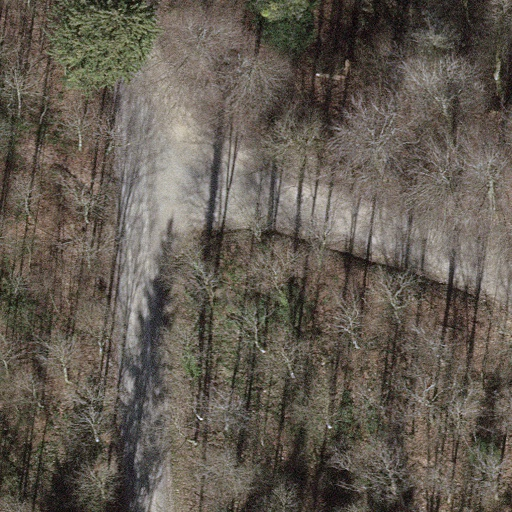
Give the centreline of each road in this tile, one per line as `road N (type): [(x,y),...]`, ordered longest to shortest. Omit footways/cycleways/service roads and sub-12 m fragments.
road 1 (track): [(511,262),(139,164)]
road 2 (track): [(150,511),(139,164)]
road 3 (track): [(139,164),(132,0)]
